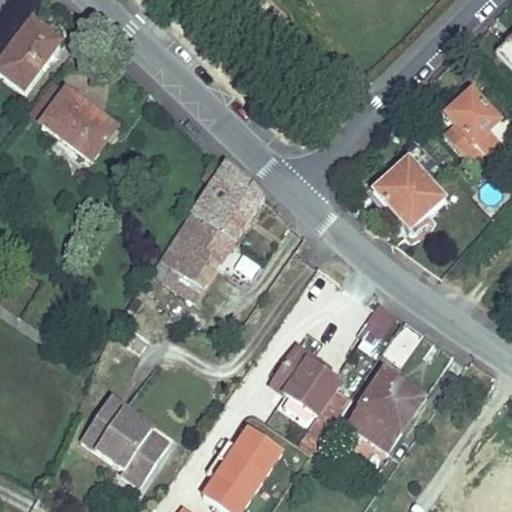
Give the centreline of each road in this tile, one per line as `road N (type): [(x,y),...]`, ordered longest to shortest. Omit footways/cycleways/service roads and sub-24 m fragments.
road 1 (residential): [(294,193),(511,365)]
road 2 (residential): [(96,0),(294,193)]
road 3 (residential): [(485,0),(294,193)]
